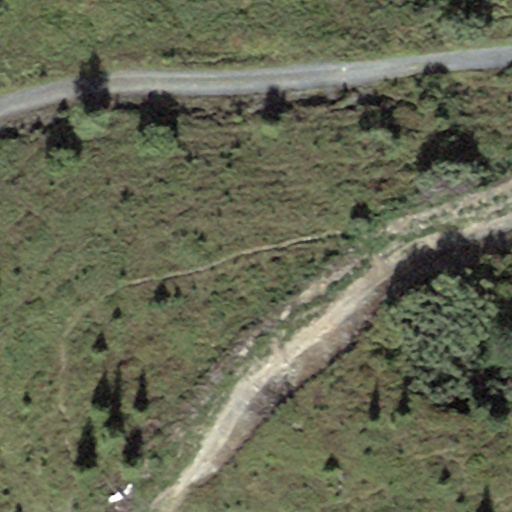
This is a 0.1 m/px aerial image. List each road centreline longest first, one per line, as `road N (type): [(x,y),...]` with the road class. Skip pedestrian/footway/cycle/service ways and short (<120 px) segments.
road 1 (track): [(511,48),(61,89),(0,107)]
road 2 (track): [(421,240),(247,358),(169,463),(148,511)]
